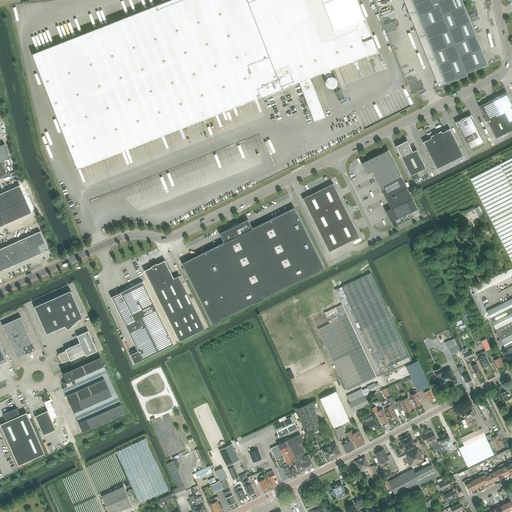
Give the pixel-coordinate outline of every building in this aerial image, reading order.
[(169,0),(32,54),(77,168),(299,82),(314,121),(325,117),(310,77),(323,72),(326,80),(326,81),(325,81),(325,82),(325,83),(326,84),(326,85),(327,86),(328,87),(329,88),(330,88),(331,88),(332,88),(333,88),(334,87),(335,87),(335,86),(336,86),(336,85),(337,84),(337,83),(337,82),(337,81),(337,80),(336,80),(336,79),(336,78),(335,78),(334,77),(333,77),(330,70),(353,61),(356,59),(372,53),(377,51),(372,38),(366,40),(362,42),(355,22),(359,21),(365,18),(357,0),(169,0)] [(103,0),(101,1),(103,8),(101,8),(102,13),(142,0),(103,0)] [(411,0),(445,84),(467,75),(466,73),(475,70),(488,65),(466,12),(461,0),(411,0)] [(479,106),(485,117),(484,117),(486,121),(487,120),(495,138),(511,130),(511,103),(506,93),(499,96),(495,98),(479,106)] [(461,119),(461,120),(456,122),(456,123),(469,149),(484,142),(471,116),(471,115),(465,117),(461,119)] [(423,142),(425,146),(436,169),(463,156),(452,133),(450,129),(446,131),(442,133),(441,131),(438,132),(433,135),(430,136),(431,138),(427,140),(423,142)] [(401,157),(410,176),(426,168),(417,149),(412,152),(412,151),(411,149),(411,148),(409,144),(408,144),(407,141),(407,140),(406,141),(404,142),(403,142),(399,144),(399,145),(396,146),(396,147),(397,149),(397,150),(398,150),(399,154),(400,154),(401,157)] [(418,209),(388,150),(361,163),(367,174),(372,171),(390,208),(385,211),(391,222),(418,209)] [(511,157),(499,164),(511,189),(511,157)] [(470,179),(511,261),(511,189),(499,164),(483,172),(470,179)] [(333,183),(318,191),(318,192),(316,193),(315,192),(303,199),(312,217),(313,216),(314,219),(313,219),(329,252),(341,245),(341,244),(343,243),(344,244),(359,237),(359,236),(358,236),(357,234),(358,234),(343,204),(342,204),(341,202),(342,201),(335,186),(334,187),(332,184),(333,184),(333,183)] [(0,193),(0,226),(5,224),(18,218),(32,213),(19,185),(6,191),(0,193)] [(193,275),(189,277),(212,324),(324,268),(294,207),(252,228),(248,219),(219,233),(224,242),(187,261),(193,275)] [(0,271),(48,250),(44,240),(40,231),(0,248),(0,271)] [(145,270),(144,270),(144,272),(145,272),(148,279),(149,280),(152,287),(153,288),(179,341),(205,328),(179,276),(174,278),(173,277),(169,270),(170,270),(169,268),(169,269),(165,261),(165,260),(164,261),(157,264),(157,263),(156,264),(156,265),(153,267),(152,265),(151,266),(152,267),(145,270)] [(472,295),(480,311),(481,314),(486,312),(486,311),(478,293),(511,276),(511,269),(472,289),(474,294),(472,295)] [(314,314),(311,315),(347,391),(377,377),(412,360),(370,274),(336,290),(343,305),(316,317),(314,314)] [(120,292),(111,297),(125,324),(138,351),(130,355),(135,364),(174,344),(143,281),(120,292)] [(65,326),(68,330),(78,320),(82,318),(83,317),(71,291),(70,291),(35,306),(35,308),(46,333),(47,334),(65,326)] [(511,363),(511,298),(487,311),(486,311),(486,312),(497,332),(497,333),(500,339),(498,341),(500,346),(503,345),(506,350),(502,351),(509,365),(511,363)] [(2,325),(17,358),(36,350),(21,317),(2,325)] [(66,351),(59,354),(58,355),(61,362),(63,362),(70,359),(70,361),(85,354),(86,356),(97,351),(88,331),(77,336),(80,343),(65,349),(66,351)] [(486,339),(481,341),(485,351),(490,348),(486,339)] [(478,357),(477,357),(478,358),(482,368),(483,368),(485,367),(487,366),(489,365),(490,365),(490,364),(486,357),(489,356),(486,350),(483,352),(484,354),(478,357)] [(465,359),(469,358),(472,365),(471,366),(475,373),(480,371),(475,361),(476,360),(471,351),(463,354),(465,359)] [(492,357),(495,362),(497,367),(503,365),(498,355),(492,357)] [(72,369),(63,373),(64,376),(65,379),(67,382),(63,383),(65,387),(63,388),(66,394),(70,404),(74,413),(78,423),(82,432),(86,430),(90,429),(93,427),(96,426),(99,425),(102,423),(105,422),(107,421),(110,419),(113,418),(116,417),(120,415),(125,413),(121,404),(117,394),(113,384),(108,375),(104,365),(100,356),(95,358),(91,360),(88,361),(85,363),(82,364),(79,365),(76,367),(73,368),(72,369)] [(423,392),(425,396),(427,401),(433,398),(429,389),(431,389),(417,361),(406,366),(418,392),(423,389),(423,392)] [(462,366),(457,368),(461,376),(462,376),(465,382),(471,380),(468,373),(466,368),(464,369),(462,366)] [(434,371),(435,374),(441,387),(456,381),(450,368),(447,369),(446,369),(442,370),(441,368),(441,367),(441,368),(434,371)] [(361,389),(347,396),(350,402),(348,403),(352,412),(369,404),(365,396),(370,393),(370,392),(380,387),(378,383),(375,384),(375,383),(367,386),(367,388),(362,390),(361,389)] [(411,399),(415,407),(421,404),(417,396),(419,395),(416,390),(412,391),(413,394),(411,395),(413,398),(411,399)] [(336,391),(320,399),(333,428),(349,420),(336,391)] [(508,391),(502,394),(505,401),(508,400),(509,402),(511,401),(511,402),(511,401),(511,397),(511,398),(508,391)] [(400,400),(396,402),(399,410),(403,408),(405,412),(406,411),(407,411),(413,408),(408,397),(400,401),(400,400)] [(388,399),(389,403),(383,406),(384,409),(386,413),(387,412),(389,416),(389,417),(390,417),(391,419),(392,419),(392,420),(394,419),(394,418),(396,416),(393,408),(396,407),(391,398),(388,399)] [(49,400),(44,402),(51,419),(57,416),(49,400)] [(312,403),(297,409),(305,427),(307,431),(321,425),(312,403)] [(379,417),(383,424),(383,423),(384,424),(386,423),(387,422),(387,421),(385,417),(386,417),(382,409),(378,411),(375,406),(372,408),(375,414),(377,413),(379,417)] [(18,465),(45,453),(26,412),(20,415),(17,408),(10,411),(3,414),(6,421),(0,424),(18,465)] [(462,421),(463,424),(466,423),(467,424),(470,423),(474,432),(461,438),(464,445),(485,435),(481,428),(479,429),(474,418),(473,416),(475,415),(471,408),(462,412),(463,415),(462,416),(464,417),(465,419),(462,421)] [(35,416),(43,435),(56,429),(47,410),(35,416)] [(297,429),(292,417),(286,419),(280,422),(273,426),(279,437),(297,429)] [(366,424),(365,424),(369,431),(378,427),(374,417),(373,418),(372,417),(365,421),(366,424)] [(342,426),(336,429),(339,437),(345,434),(342,426)] [(440,441),(437,442),(435,438),(436,438),(432,431),(431,431),(431,430),(424,433),(425,434),(424,435),(427,442),(431,441),(435,450),(439,449),(441,454),(445,452),(442,446),(440,441)] [(347,433),(351,442),(354,440),(356,445),(363,441),(358,431),(353,434),(351,431),(347,433)] [(442,446),(445,452),(450,450),(448,445),(451,444),(450,440),(446,432),(439,436),(441,440),(440,440),(440,441),(442,446)] [(493,432),(486,436),(488,440),(491,438),(492,441),(489,442),(492,449),(495,447),(496,449),(502,445),(500,441),(501,441),(500,441),(499,439),(500,439),(499,439),(497,435),(495,436),(493,432)] [(290,439),(278,445),(271,448),(276,460),(273,462),(282,481),(290,478),(290,479),(300,474),(300,473),(304,471),(296,455),(301,453),(303,452),(299,444),(304,441),(300,434),(290,439)] [(411,436),(407,437),(405,438),(411,449),(416,447),(411,436)] [(485,436),(458,449),(468,467),(494,455),(485,436)] [(400,441),(405,452),(411,449),(405,438),(403,439),(400,441)] [(350,441),(342,445),(346,453),(353,449),(350,441)] [(340,454),(336,443),(321,450),(327,462),(329,461),(330,462),(332,461),(332,459),(334,459),(338,456),(338,455),(340,454)] [(236,449),(235,450),(232,444),(219,450),(227,466),(240,460),(236,452),(237,452),(236,449)] [(258,449),(249,453),(253,462),(262,459),(258,449)] [(398,468),(391,454),(387,456),(383,449),(375,453),(380,463),(386,460),(392,471),(398,468)] [(414,465),(424,461),(418,449),(406,454),(408,458),(407,458),(411,466),(414,465)] [(303,457),(301,453),(296,455),(304,471),(304,472),(314,467),(308,455),(303,457)] [(370,467),(365,456),(355,461),(360,472),(370,467)] [(177,488),(184,485),(175,465),(174,461),(173,461),(166,464),(177,488)] [(511,471),(511,468),(508,461),(503,463),(505,466),(508,474),(511,471)] [(371,466),(378,480),(382,478),(375,464),(371,466)] [(388,482),(396,497),(437,475),(432,464),(415,473),(413,469),(388,482)] [(234,466),(228,469),(233,480),(239,477),(234,466)] [(242,466),(236,469),(239,474),(245,472),(242,466)] [(505,466),(500,468),(504,476),(508,474),(505,466)] [(207,467),(206,467),(195,473),(198,479),(209,473),(207,467)] [(500,468),(495,471),(499,478),(504,476),(500,468)] [(494,481),(499,478),(495,471),(493,472),(491,469),(489,471),(494,481)] [(272,470),(266,473),(267,476),(272,487),(273,487),(277,485),(276,484),(275,481),(273,478),(276,477),(274,472),(273,472),(272,470)] [(483,471),(478,474),(480,476),(483,484),(488,482),(485,476),(485,474),(483,471)] [(485,476),(488,482),(489,483),(494,481),(489,471),(486,472),(487,474),(485,476)] [(261,480),(259,481),(262,489),(269,486),(263,475),(260,476),(261,480)] [(247,490),(249,495),(252,494),(252,495),(254,494),(254,493),(255,493),(252,487),(250,484),(253,482),(250,476),(247,477),(249,480),(243,483),(247,490)] [(480,476),(475,479),(479,486),(483,484),(480,476)] [(437,480),(439,484),(438,484),(441,490),(442,489),(444,491),(453,487),(452,484),(450,485),(447,479),(445,481),(443,477),(437,480)] [(469,479),(470,481),(474,489),(479,486),(475,479),(472,480),(471,478),(469,479)] [(466,486),(469,491),(474,489),(470,481),(469,479),(464,481),(465,484),(466,486)] [(219,490),(216,483),(211,485),(214,492),(219,490)] [(335,497),(335,498),(335,497),(346,493),(346,492),(342,483),(341,483),(337,485),(337,484),(335,485),(335,486),(331,487),(330,488),(331,488),(335,497)] [(184,485),(172,490),(176,498),(188,493),(184,485)] [(101,496),(108,511),(117,511),(132,505),(124,486),(115,490),(101,496)] [(241,486),(235,489),(240,500),(246,497),(241,486)] [(446,500),(448,499),(449,502),(458,498),(457,495),(456,495),(453,490),(444,495),(441,496),(444,501),(446,500)] [(226,492),(224,493),(229,505),(235,502),(230,491),(226,492)] [(203,511),(201,511),(200,511),(195,499),(194,499),(193,496),(189,498),(191,501),(188,502),(192,511),(203,511)] [(195,499),(200,511),(201,511),(203,511),(207,511),(203,503),(205,503),(203,499),(202,500),(201,496),(195,499)] [(218,496),(210,500),(212,503),(211,504),(215,511),(221,509),(217,501),(220,500),(218,496)] [(354,501),(358,510),(358,511),(365,507),(361,498),(360,498),(354,501),(353,501),(354,501)] [(459,503),(450,508),(452,511),(461,511),(465,510),(464,508),(462,508),(459,503)]
